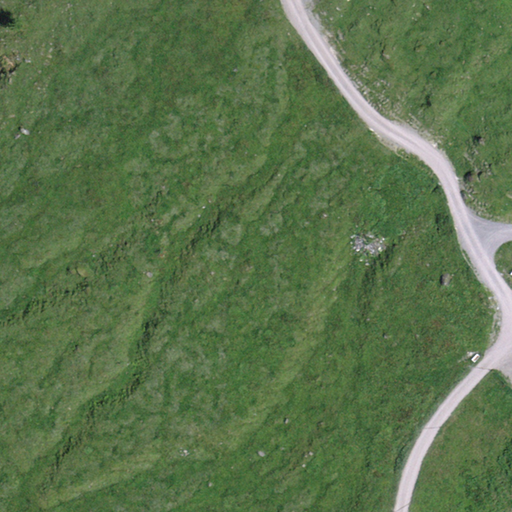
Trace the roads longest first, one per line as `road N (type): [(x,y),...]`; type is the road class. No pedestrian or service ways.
road 1 (track): [(293,0),(374,118),(445,171),(467,235)]
road 2 (track): [(511,338),(440,412),(408,473),(402,511)]
